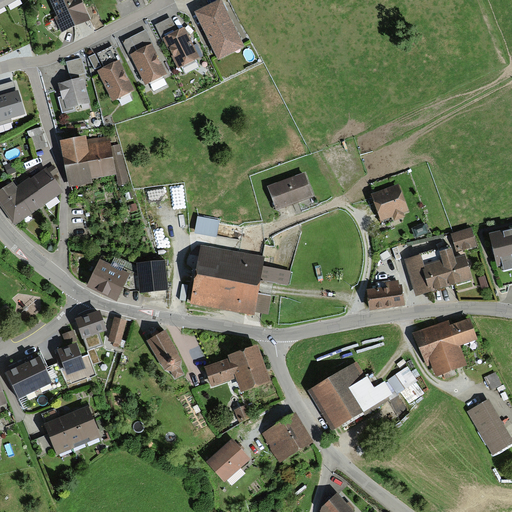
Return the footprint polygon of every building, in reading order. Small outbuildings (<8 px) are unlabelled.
[(54,0),(51,1),(58,17),(56,18),(63,32),(90,20),(85,10),(80,0),(54,0)] [(220,2),(195,15),(207,38),(218,59),(244,46),(220,2)] [(164,43),(165,42),(178,69),(199,58),(185,30),(181,32),(177,34),(170,20),(156,27),(164,43)] [(138,53),(131,56),(147,86),(167,76),(152,47),(153,46),(145,32),(131,40),(138,53)] [(104,68),(97,71),(112,103),(135,93),(114,47),(97,54),(104,68)] [(95,55),(89,58),(95,69),(101,66),(95,55)] [(82,59),(66,64),(70,77),(85,73),(82,59)] [(74,110),(74,109),(90,105),(85,86),(84,79),(59,86),(62,97),(58,98),(62,114),(74,110)] [(0,122),(25,114),(18,91),(16,92),(13,82),(0,86),(0,122)] [(43,129),(28,133),(30,141),(33,141),(36,150),(48,147),(43,129)] [(87,139),(61,144),(69,189),(93,184),(93,181),(117,176),(111,148),(109,136),(87,140),(87,139)] [(120,146),(111,148),(117,176),(119,186),(129,184),(120,146)] [(12,163),(4,166),(9,176),(16,173),(12,163)] [(62,193),(45,170),(16,190),(13,185),(0,193),(0,206),(13,225),(17,225),(62,193)] [(305,173),(268,186),(277,212),(296,206),(314,199),(305,173)] [(399,185),(371,196),(381,222),(394,216),(396,220),(404,217),(403,214),(409,211),(399,185)] [(131,192),(125,194),(127,200),(133,198),(131,192)] [(105,209),(99,211),(101,222),(108,220),(105,209)] [(199,218),(196,236),(218,240),(222,222),(199,218)] [(451,235),(456,252),(462,250),(462,252),(477,248),(471,229),(451,235)] [(511,229),(489,235),(497,270),(501,269),(503,275),(511,272),(511,229)] [(421,257),(406,261),(417,298),(471,281),(464,258),(456,261),(453,251),(451,251),(450,245),(420,254),(421,257)] [(199,248),(190,305),(254,315),(254,313),(268,315),(271,297),(257,295),(260,280),(287,284),(289,272),(263,268),(265,258),(199,248)] [(101,261),(87,289),(117,303),(130,276),(101,261)] [(163,264),(137,267),(140,295),(166,292),(163,264)] [(378,290),(367,292),(370,312),(405,307),(402,286),(400,287),(399,282),(390,283),(390,281),(377,283),(378,290)] [(100,312),(77,320),(92,365),(100,362),(96,349),(103,346),(99,334),(106,332),(100,312)] [(127,323),(115,320),(108,342),(120,345),(127,323)] [(447,322),(415,334),(428,367),(431,364),(436,379),(468,367),(460,346),(475,340),(469,322),(453,328),(449,329),(447,322)] [(73,331),(63,335),(67,344),(77,340),(73,331)] [(166,333),(148,343),(160,364),(161,364),(166,371),(172,374),(176,380),(184,374),(181,369),(182,362),(178,354),(166,333)] [(78,344),(58,350),(59,354),(56,355),(60,364),(62,363),(67,377),(85,371),(81,360),(83,360),(78,344)] [(228,358),(229,361),(236,381),(241,395),(270,385),(263,364),(258,348),(228,358)] [(39,359),(6,374),(19,402),(53,387),(39,359)] [(212,389),(236,381),(229,361),(205,369),(212,389)] [(359,364),(310,393),(333,430),(391,395),(383,383),(374,389),(359,364)] [(496,373),(485,377),(492,392),(502,387),(496,373)] [(511,438),(489,400),(467,412),(493,456),(511,444),(511,438)] [(247,405),(234,412),(240,424),(253,417),(247,405)] [(55,422),(44,426),(48,436),(54,450),(57,456),(100,438),(88,408),(79,412),(69,416),(55,422)] [(297,415),(262,435),(278,463),(313,444),(304,428),(297,415)] [(102,419),(97,422),(101,431),(106,429),(102,419)] [(54,450),(48,436),(32,442),(38,456),(54,450)] [(232,442),(207,466),(226,484),(250,460),(237,448),(232,442)] [(353,511),(350,508),(339,495),(322,510),(320,511),(353,511)]
